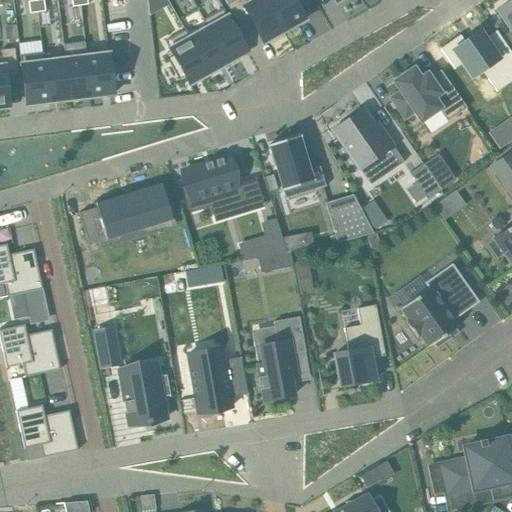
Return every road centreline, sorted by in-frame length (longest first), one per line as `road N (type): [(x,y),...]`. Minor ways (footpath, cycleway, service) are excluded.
road 1 (residential): [(33,192),(101,464)]
road 2 (residential): [(0,131),(238,98)]
road 3 (residential): [(444,0),(414,36),(305,109),(245,125)]
road 4 (residential): [(245,125),(33,192)]
road 5 (residential): [(238,98),(415,0)]
road 6 (residential): [(430,398),(304,496),(271,497)]
road 7 (residential): [(271,497),(101,464)]
road 8 (residential): [(430,398),(260,430)]
road 9 (residential): [(260,430),(101,464)]
